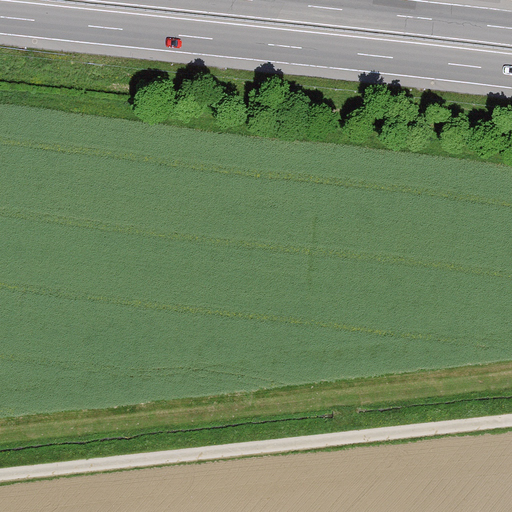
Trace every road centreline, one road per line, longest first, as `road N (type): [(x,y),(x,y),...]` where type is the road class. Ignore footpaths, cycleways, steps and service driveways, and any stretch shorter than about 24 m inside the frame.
road 1 (motorway): [(0,17),(511,73)]
road 2 (track): [(0,475),(511,420)]
road 3 (motorway): [(511,31),(229,0)]
